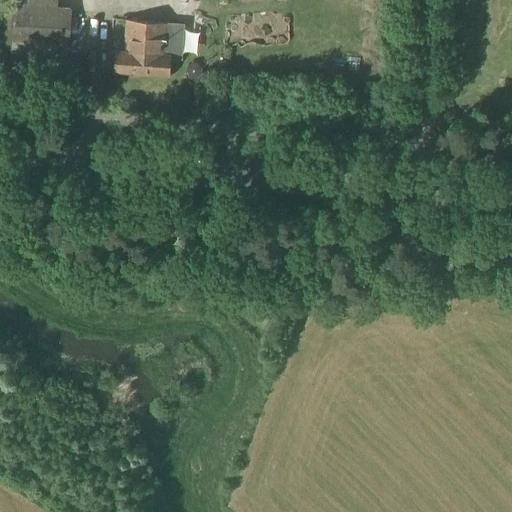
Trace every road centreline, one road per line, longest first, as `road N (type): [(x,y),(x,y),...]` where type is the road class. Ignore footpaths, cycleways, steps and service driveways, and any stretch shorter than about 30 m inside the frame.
road 1 (secondary): [(0,160),(511,203)]
road 2 (track): [(422,0),(418,191)]
